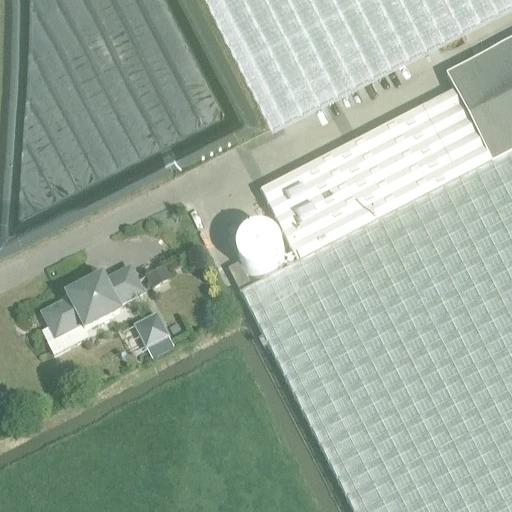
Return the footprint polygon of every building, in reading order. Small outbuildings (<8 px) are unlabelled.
[(211,0),(276,120),(510,0),(211,0)] [(352,511),(511,511),(511,48),(448,82),(456,98),(262,198),(300,270),(243,299),(352,511)] [(281,248),(279,245),(276,243),(272,241),(269,239),(265,238),(261,238),(257,239),(253,240),(250,242),(247,244),(244,247),(242,250),(240,254),(239,258),(239,261),(239,265),(240,269),(242,273),(244,276),(247,279),(250,281),(254,283),(257,284),(261,285),(265,284),(269,284),(273,282),(276,280),(279,277),(282,274),(283,271),(285,267),(285,263),(285,259),(285,255),(283,252),(281,248)] [(180,263),(169,269),(172,275),(183,269),(180,263)] [(251,292),(239,269),(229,275),(241,297),(251,292)] [(165,271),(145,281),(151,293),(171,283),(165,271)] [(68,304),(42,317),(49,332),(42,336),(54,360),(89,342),(85,333),(119,316),(116,311),(142,297),(129,272),(103,286),(101,280),(65,299),(68,304)] [(157,318),(134,330),(146,352),(152,364),(174,353),(168,341),(157,318)]
